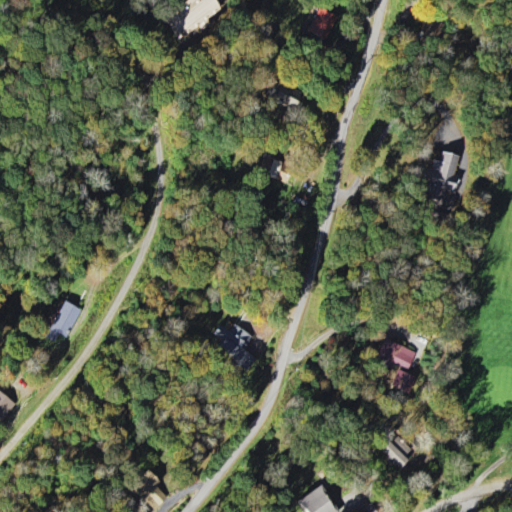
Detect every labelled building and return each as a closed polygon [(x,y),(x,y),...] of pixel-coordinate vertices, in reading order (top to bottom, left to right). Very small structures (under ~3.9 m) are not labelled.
[(306,33),(324,39),(332,15),(315,9),(306,33)] [(456,156),(436,151),(433,161),(423,158),(421,166),(412,164),(408,181),(420,184),(416,202),(432,206),(437,189),(447,192),(456,156)] [(47,329),(66,338),(79,309),(60,300),(47,329)] [(370,360),(390,369),(392,366),(405,371),(413,352),(379,338),(370,360)] [(0,423),(0,424),(14,403),(0,394),(0,423)] [(140,489),(146,495),(142,499),(152,510),(165,497),(149,480),(140,489)] [(296,511),(332,511),(315,483),(289,499),(296,511)] [(154,511),(153,511),(143,503),(135,511),(154,511)]
